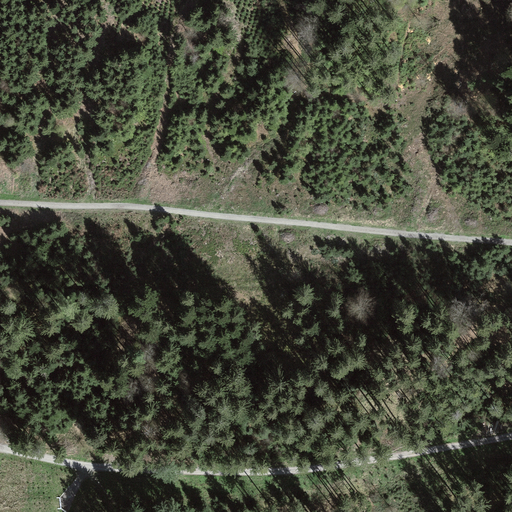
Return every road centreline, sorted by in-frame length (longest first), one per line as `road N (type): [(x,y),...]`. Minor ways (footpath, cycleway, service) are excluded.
road 1 (track): [(0,445),(79,464),(275,473),(511,431)]
road 2 (track): [(511,233),(442,246),(136,206),(0,201)]
